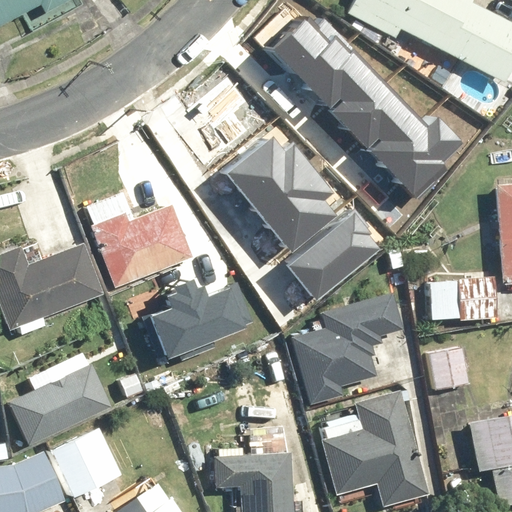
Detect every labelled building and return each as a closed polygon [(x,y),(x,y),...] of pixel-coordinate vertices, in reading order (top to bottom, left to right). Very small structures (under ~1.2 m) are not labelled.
[(0,0),(0,34),(70,0),(0,0)] [(344,0),(339,11),(496,91),(511,58),(511,23),(466,0),(344,0)] [(312,19),(280,50),(416,190),(435,170),(430,164),(453,142),(438,126),(430,135),(320,23),(316,28),(312,19)] [(277,133),(228,172),(292,251),(339,213),(328,199),(336,192),(296,142),(289,147),(277,133)] [(424,200),(390,165),(371,183),(375,187),(359,203),(388,234),(424,200)] [(511,187),(485,189),(492,286),(511,284),(511,187)] [(82,233),(106,292),(181,260),(157,202),(82,233)] [(353,214),(290,267),(316,298),(379,244),(353,214)] [(0,250),(0,323),(94,290),(71,226),(0,250)] [(161,301),(142,309),(159,353),(242,321),(224,276),(199,286),(195,276),(157,290),(161,301)] [(451,321),(492,317),(488,276),(447,280),(451,321)] [(284,320),(304,401),(381,383),(373,353),(402,346),(390,295),(284,320)] [(427,393),(464,388),(458,347),(421,352),(427,393)] [(84,356),(2,397),(26,445),(108,404),(84,356)] [(283,380),(246,392),(258,430),(296,418),(283,380)] [(421,496),(388,394),(347,407),(353,428),(313,441),(332,500),(366,489),(373,511),(421,496)] [(511,503),(511,415),(458,427),(468,475),(479,473),(486,509),(511,503)] [(96,429),(45,452),(66,496),(117,473),(96,429)] [(210,511),(282,511),(278,451),(206,456),(210,511)] [(0,511),(29,511),(55,501),(35,453),(0,467),(0,511)]
